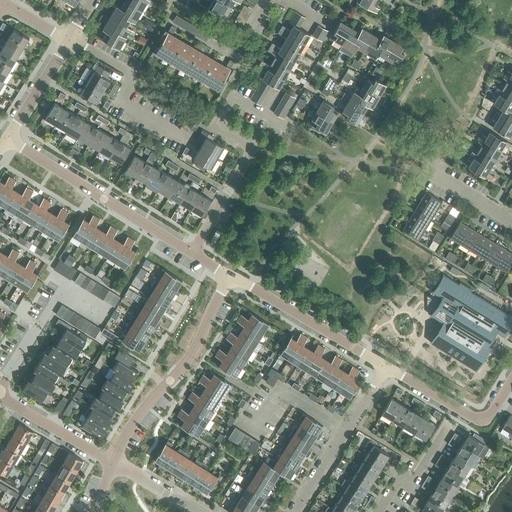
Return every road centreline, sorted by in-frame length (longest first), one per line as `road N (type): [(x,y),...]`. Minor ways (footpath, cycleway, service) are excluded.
road 1 (residential): [(190,252),(249,148),(217,125),(231,98),(287,127)]
road 2 (residential): [(112,461),(145,405),(184,363),(230,276)]
road 3 (residential): [(190,252),(6,138)]
road 4 (residential): [(385,365),(230,276)]
road 5 (residential): [(294,511),(385,365)]
road 6 (residential): [(182,138),(118,100),(127,71),(69,40)]
road 7 (residential): [(0,387),(59,291),(103,312)]
road 8 (residential): [(112,461),(0,395)]
